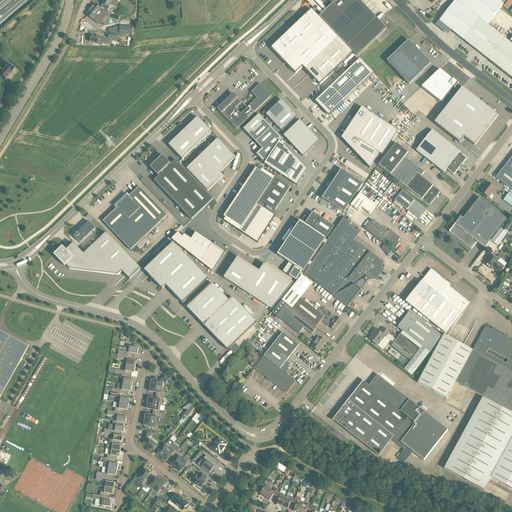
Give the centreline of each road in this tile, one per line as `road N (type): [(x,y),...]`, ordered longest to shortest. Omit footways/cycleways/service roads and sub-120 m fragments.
road 1 (unclassified): [(194,98),(247,156),(216,207),(215,228),(252,252),(268,248),(332,147),(245,48)]
road 2 (tertiary): [(255,436),(279,428),(423,241)]
road 3 (tertiary): [(255,436),(219,410),(144,330),(61,302)]
road 4 (tertiary): [(42,243),(194,98)]
road 5 (unclassified): [(0,154),(87,0)]
road 6 (tertiary): [(0,136),(60,32),(69,0)]
road 7 (unclassified): [(511,100),(396,0)]
road 8 (unclassified): [(423,241),(511,129)]
road 9 (unclassified): [(63,0),(0,111)]
